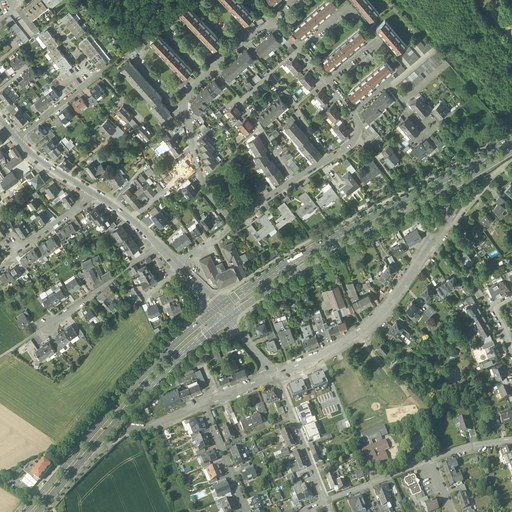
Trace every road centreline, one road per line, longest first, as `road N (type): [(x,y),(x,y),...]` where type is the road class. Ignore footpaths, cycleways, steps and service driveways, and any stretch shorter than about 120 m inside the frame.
road 1 (residential): [(328,159),(356,139),(356,120),(282,30),(271,24),(256,33),(207,73),(182,112),(202,187),(232,223)]
road 2 (primary): [(511,138),(220,308)]
road 3 (primary): [(226,320),(310,263),(511,150)]
road 4 (primary): [(211,313),(132,386),(26,511)]
road 5 (residential): [(449,205),(388,305),(357,337),(274,374)]
road 6 (residential): [(293,180),(239,101),(270,75),(328,159)]
road 7 (primary): [(85,456),(152,382),(226,320)]
road 8 (residential): [(157,246),(45,327)]
road 9 (residential): [(274,374),(325,502)]
road 10 (track): [(83,0),(117,35),(141,35),(178,0)]
